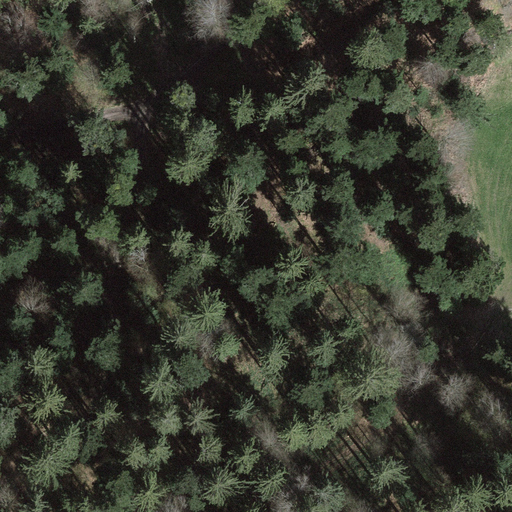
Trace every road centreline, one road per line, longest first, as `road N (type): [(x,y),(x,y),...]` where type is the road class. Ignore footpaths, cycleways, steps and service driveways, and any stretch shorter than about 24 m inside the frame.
road 1 (track): [(155,107),(114,291),(108,391),(32,456),(0,496)]
road 2 (track): [(0,141),(155,107),(179,66),(243,0)]
road 3 (track): [(140,511),(122,471),(108,391)]
